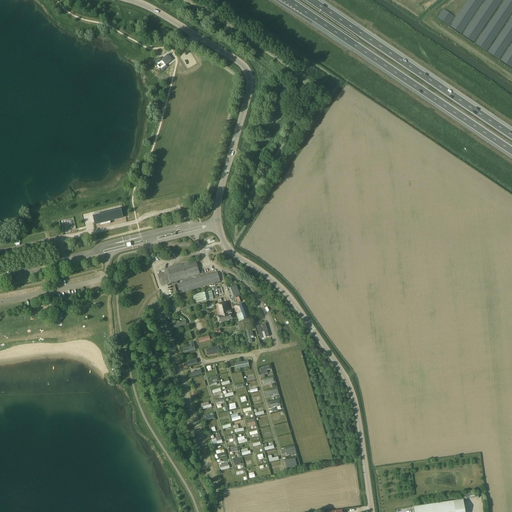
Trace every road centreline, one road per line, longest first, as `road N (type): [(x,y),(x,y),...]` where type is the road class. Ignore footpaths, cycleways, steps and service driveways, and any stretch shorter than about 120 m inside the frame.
road 1 (tertiary): [(372,511),(345,378),(286,294),(223,242),(217,202),(249,87),(245,69),(128,0)]
road 2 (track): [(151,240),(160,288),(187,319),(201,362),(277,348),(254,294),(196,257)]
road 3 (motorway): [(287,0),(511,151)]
road 4 (motorway): [(511,134),(311,0)]
road 5 (track): [(252,353),(284,469)]
